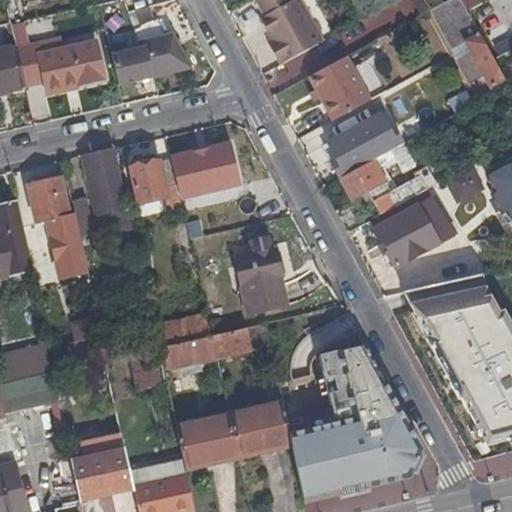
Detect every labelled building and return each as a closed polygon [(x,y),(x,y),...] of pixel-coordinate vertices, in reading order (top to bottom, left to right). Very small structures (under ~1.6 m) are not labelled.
[(269,50),(277,65),(320,41),(296,0),(253,0),(262,15),(258,17),(269,37),(275,46),(269,50)] [(427,10),(421,0),(409,0),(417,15),(422,13),(427,10)] [(421,0),(427,10),(444,0),(421,0)] [(463,10),(457,0),(444,0),(427,10),(442,38),(454,32),(460,42),(467,56),(460,60),(470,79),(478,74),(489,95),(505,86),(490,59),(463,10)] [(457,0),(463,10),(482,0),(457,0)] [(46,16),(26,20),(29,34),(49,30),(46,16)] [(134,47),(107,53),(114,83),(186,67),(168,33),(161,35),(153,18),(130,28),(134,47)] [(454,32),(442,38),(448,49),(460,42),(454,32)] [(263,40),(269,50),(275,46),(269,37),(263,40)] [(21,84),(21,85),(40,81),(42,90),(99,77),(91,41),(52,50),(51,49),(35,53),(32,43),(12,47),(21,84)] [(0,88),(21,84),(12,47),(0,49),(0,88)] [(346,55),(307,77),(313,88),(317,95),(331,121),(371,99),(346,55)] [(317,95),(313,88),(307,91),(311,99),(317,95)] [(453,102),(433,108),(439,126),(459,120),(453,102)] [(328,161),(336,177),(393,146),(377,115),(325,142),(333,158),(328,161)] [(320,145),(328,161),(333,158),(325,142),(320,145)] [(237,186),(226,143),(166,157),(176,200),(237,186)] [(364,193),(375,214),(428,186),(419,169),(407,176),(409,180),(389,190),(379,170),(392,163),(398,174),(409,168),(396,144),(393,146),(336,177),(349,201),(364,193)] [(105,147),(84,152),(94,195),(89,196),(93,215),(105,212),(119,209),(105,147)] [(94,195),(84,152),(77,154),(90,215),(93,215),(89,196),(94,195)] [(177,213),(164,159),(126,168),(134,203),(161,197),(165,215),(177,213)] [(449,186),(460,203),(485,188),(474,170),(449,186)] [(57,180),(19,188),(27,224),(65,215),(57,180)] [(66,200),(74,237),(89,233),(81,197),(66,200)] [(0,276),(28,270),(12,200),(0,202),(0,276)] [(440,248),(415,206),(368,233),(392,275),(440,248)] [(119,209),(105,212),(110,230),(127,226),(123,208),(119,209)] [(249,252),(231,257),(244,312),(279,303),(272,273),(275,272),(265,233),(245,238),(249,252)] [(479,272),(399,290),(405,308),(410,307),(424,335),(423,336),(455,398),(457,397),(481,444),(505,438),(504,435),(511,433),(511,332),(500,310),(496,312),(481,285),(479,272)] [(150,330),(153,346),(157,345),(205,334),(201,318),(150,330)] [(205,334),(209,357),(265,345),(260,322),(205,334)] [(205,334),(157,345),(162,368),(209,357),(205,334)] [(0,353),(0,376),(1,381),(43,371),(46,371),(40,344),(0,353)] [(330,422),(285,433),(286,440),(300,501),(336,492),(335,487),(360,481),(362,485),(405,475),(415,448),(379,381),(374,384),(368,372),(372,369),(364,355),(359,345),(314,355),(330,422)] [(159,379),(151,347),(126,352),(133,385),(159,379)] [(379,381),(372,369),(368,372),(374,384),(379,381)] [(1,381),(0,380),(0,412),(50,401),(43,371),(1,381)] [(277,401),(222,414),(231,452),(286,440),(285,433),(277,401)] [(231,452),(222,414),(170,426),(178,464),(231,452)] [(65,460),(75,501),(126,489),(126,487),(115,436),(96,441),(99,452),(65,460)] [(181,474),(126,487),(126,489),(131,511),(187,511),(189,511),(181,474)] [(335,487),(336,492),(353,488),(362,485),(360,481),(335,487)]
